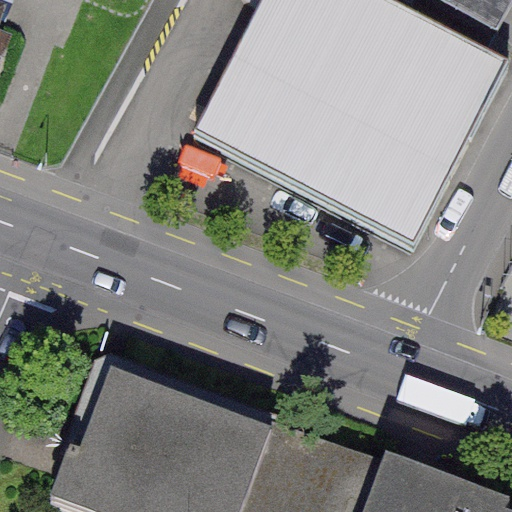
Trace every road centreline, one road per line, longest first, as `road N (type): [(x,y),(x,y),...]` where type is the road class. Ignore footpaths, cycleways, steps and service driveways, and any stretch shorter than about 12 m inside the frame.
road 1 (tertiary): [(421,380),(34,234)]
road 2 (residential): [(421,380),(511,209)]
